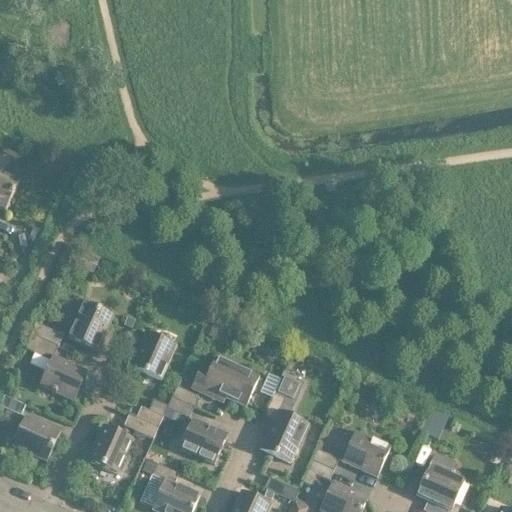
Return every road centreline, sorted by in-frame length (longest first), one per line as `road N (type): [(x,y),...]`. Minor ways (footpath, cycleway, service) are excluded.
road 1 (track): [(295,50),(116,66)]
road 2 (residential): [(117,348),(48,511)]
